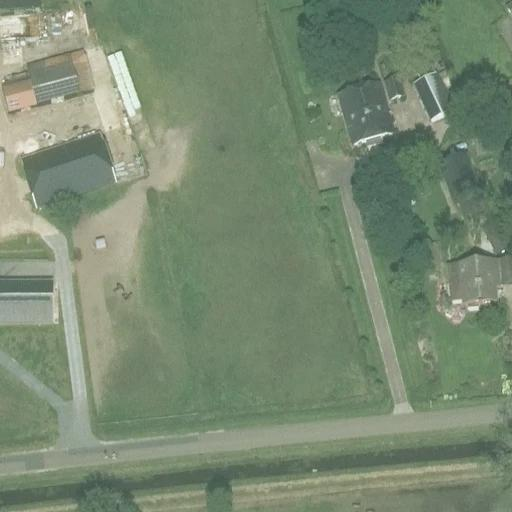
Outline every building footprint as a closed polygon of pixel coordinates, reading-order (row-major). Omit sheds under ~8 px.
[(484,83),(511,65),(511,47),(492,15),(456,38),(484,83)] [(81,98),(81,97),(94,93),(88,65),(85,53),(69,57),(27,68),(31,84),(2,91),(8,116),(38,109),(81,98)] [(437,76),(432,78),(414,87),(431,123),(454,113),(437,76)] [(398,81),(385,85),(390,101),(403,98),(398,81)] [(340,98),(353,146),(391,135),(377,87),(340,98)] [(14,174),(22,198),(32,194),(37,208),(115,182),(100,136),(25,160),(28,170),(14,174)] [(502,157),(511,152),(505,136),(495,141),(502,157)] [(460,207),(481,199),(466,157),(444,165),(460,207)] [(495,226),(483,232),(498,258),(510,251),(505,241),(511,238),(504,225),(497,229),(495,226)] [(0,325),(52,325),(51,287),(10,287),(10,275),(40,275),(40,239),(0,239),(0,275),(3,275),(3,287),(0,287),(0,325)] [(451,304),(463,302),(464,307),(496,304),(494,280),(500,279),(501,288),(511,287),(511,261),(460,267),(448,268),(451,304)]
